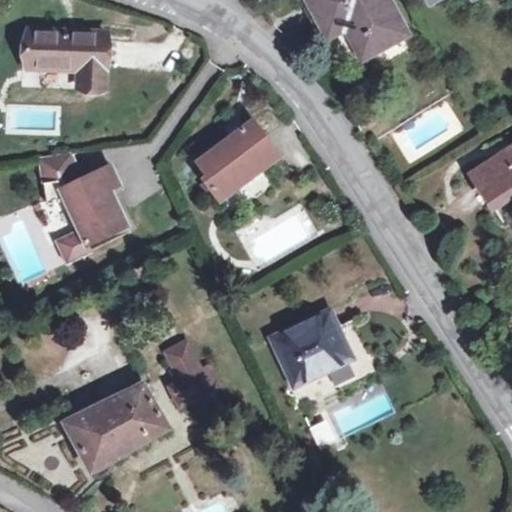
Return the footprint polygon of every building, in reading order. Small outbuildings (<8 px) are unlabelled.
[(387,0),(313,0),(332,35),(349,25),(367,57),(407,35),(387,0)] [(80,88),(106,88),(105,33),(26,33),(27,67),(80,68),(80,88)] [(254,121),(200,161),(210,175),(207,178),(220,196),(249,175),(251,177),(267,166),(265,163),(278,153),(254,121)] [(511,148),(474,173),(495,206),(511,195),(511,148)] [(72,155),(42,158),(49,205),(68,202),(82,233),(59,243),(69,264),(93,252),(90,245),(129,228),(113,191),(123,187),(114,168),(84,181),(72,155)] [(297,387),(354,359),(330,310),(272,337),(297,387)] [(174,368),(171,371),(177,382),(169,387),(181,409),(223,386),(212,366),(204,371),(188,342),(167,355),(174,368)] [(95,470),(169,428),(144,384),(69,422),(95,470)] [(319,448),(336,440),(325,418),(308,427),(319,448)]
